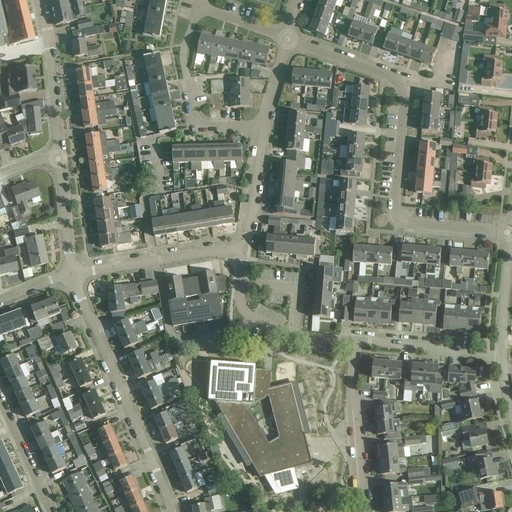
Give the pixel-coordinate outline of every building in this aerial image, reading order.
[(24,0),(0,0),(0,47),(5,47),(2,37),(6,36),(8,46),(24,42),(34,40),(24,0)] [(54,15),(62,13),(83,8),(82,1),(68,4),(67,0),(66,0),(52,3),(54,15)] [(162,0),(150,0),(148,11),(164,14),(167,1),(162,0)] [(335,7),(337,1),(335,0),(320,0),(318,8),(333,13),(335,7)] [(368,19),(374,0),(364,0),(364,2),(369,3),(364,18),(368,19)] [(381,2),(375,0),(374,0),(368,19),(373,20),(375,11),(380,13),(384,3),(381,2)] [(392,6),(386,4),(384,10),(386,11),(385,11),(382,18),(388,20),(390,13),(392,6)] [(492,20),(507,21),(508,12),(504,11),(504,6),(489,5),(489,13),(493,14),(492,20)] [(89,7),(83,8),(62,13),(54,15),(57,26),(72,22),(72,21),(77,20),(76,17),(91,14),(89,7)] [(466,17),(472,18),(473,17),(478,18),(479,8),(468,7),(467,17),(466,17)] [(333,13),(318,8),(314,19),(329,24),(333,13)] [(464,12),(457,10),(454,21),(461,23),(464,12)] [(164,14),(148,11),(146,24),(162,26),(164,14)] [(123,20),(132,21),(133,14),(124,12),(123,20)] [(421,26),(430,29),(434,20),(422,16),(420,20),(423,21),(421,26)] [(329,24),(314,19),(310,31),(325,36),(329,24)] [(83,30),(93,28),(91,20),(77,23),(79,31),(83,30)] [(131,29),(132,21),(123,20),(122,23),(126,24),(125,28),(131,29)] [(445,23),(434,20),(430,29),(442,33),(445,23)] [(505,39),(507,21),(492,20),(492,26),(487,26),(486,37),(505,39)] [(360,41),(365,27),(353,22),(348,37),(360,41)] [(440,37),(446,39),(451,25),(445,23),(442,33),(440,37)] [(160,39),(162,26),(146,24),(144,37),(160,40),(160,39)] [(451,25),(446,39),(452,40),(456,27),(451,25)] [(93,28),(83,30),(85,38),(99,35),(97,27),(93,28)] [(377,31),(365,27),(360,41),(372,46),(377,31)] [(456,27),(452,40),(458,42),(462,29),(456,27)] [(484,34),(464,32),(463,42),(478,43),(478,44),(484,45),(484,34)] [(346,34),(341,33),(338,44),(342,46),(346,34)] [(211,57),(215,37),(207,36),(207,37),(201,36),(201,35),(197,54),(204,56),(204,54),(211,55),(211,57)] [(384,49),(396,54),(401,39),(389,35),(384,49)] [(224,60),(225,60),(228,40),(221,38),(221,40),(215,39),(215,37),(211,57),(218,58),(218,57),(225,58),(224,60)] [(407,58),(412,43),(401,39),(396,54),(407,58)] [(238,62),(242,43),(235,41),(234,43),(229,42),(229,40),(228,40),(225,60),(232,61),(232,59),(238,61),(238,62)] [(71,45),(70,46),(71,50),(72,51),(74,50),(75,57),(87,56),(88,58),(103,55),(101,47),(87,49),(85,41),(75,42),(73,43),(73,44),(71,45)] [(252,65),(256,45),(248,44),(248,45),(242,44),(243,43),(242,43),(238,62),(245,64),(246,62),(252,63),(252,65)] [(419,62),(424,47),(412,43),(407,58),(419,62)] [(256,45),(252,65),(259,66),(259,65),(266,66),(266,68),(270,48),(262,47),(262,48),(256,47),(256,45)] [(424,47),(419,62),(431,66),(436,51),(424,47)] [(146,70),(163,67),(160,55),(161,55),(160,54),(144,58),(146,70)] [(488,65),(487,71),(502,73),(503,63),(499,62),(499,58),(484,56),(483,64),(488,65)] [(115,68),(114,60),(103,62),(104,69),(115,68)] [(163,67),(146,70),(149,83),(165,80),(163,67)] [(15,80),(16,94),(36,92),(34,68),(14,70),(14,71),(11,71),(9,74),(10,79),(12,80),(15,80)] [(77,71),(79,85),(105,82),(104,75),(91,77),(89,69),(77,71)] [(466,69),(460,69),(459,83),(467,83),(468,70),(466,70),(466,69)] [(305,87),(307,72),(294,70),(292,86),(305,87)] [(501,83),(502,73),(487,71),(486,78),(482,77),(483,72),(481,72),(476,72),(476,71),(468,70),(467,83),(481,85),(481,86),(496,87),(497,82),(501,83)] [(319,73),(307,72),(305,87),(318,88),(319,73)] [(319,73),(318,88),(331,89),(332,74),(319,73)] [(115,80),(116,92),(128,90),(125,79),(115,80)] [(231,93),(248,93),(250,93),(250,85),(248,85),(248,79),(249,79),(229,79),(229,86),(231,86),(231,93)] [(168,93),(165,80),(149,83),(152,96),(168,93)] [(105,82),(79,85),(81,100),(93,98),(92,89),(106,87),(105,82)] [(338,98),(341,99),(353,100),(368,101),(369,88),(354,87),(353,94),(345,93),(345,95),(339,94),(339,90),(334,90),(333,98),(338,99),(338,98)] [(154,109),(171,105),(168,93),(152,96),(154,109)] [(248,99),(248,93),(231,93),(230,93),(230,100),(231,100),(232,107),(230,107),(230,108),(250,107),(250,99),(248,99)] [(424,106),(440,108),(441,95),(425,94),(424,106)] [(21,106),(18,96),(3,99),(4,104),(5,109),(21,106)] [(81,100),(83,114),(110,110),(115,109),(114,102),(94,105),(93,98),(81,100)] [(340,104),(341,99),(338,98),(338,99),(333,98),(333,107),(337,108),(338,104),(340,104)] [(316,111),(317,100),(316,106),(315,106),(315,101),(307,100),(307,110),(316,111)] [(326,101),(317,100),(316,111),(324,112),(325,111),(326,101)] [(367,114),(368,101),(353,100),(352,107),(345,106),(344,112),(367,114)] [(173,118),(171,105),(154,109),(157,121),(173,118)] [(423,119),(438,120),(440,108),(424,106),(423,119)] [(494,109),(479,108),(478,116),(482,116),(481,123),(496,124),(497,114),(493,114),(494,109)] [(38,110),(27,111),(28,120),(24,121),(27,134),(29,133),(29,134),(30,133),(30,135),(40,134),(40,132),(38,110)] [(110,110),(83,114),(85,128),(98,126),(96,118),(110,116),(110,110)] [(22,136),(27,134),(24,121),(23,120),(17,123),(19,129),(7,133),(0,112),(0,139),(2,144),(9,142),(10,147),(11,146),(23,142),(24,142),(24,141),(22,136)] [(367,114),(344,112),(343,124),(366,126),(367,114)] [(289,125),(305,127),(306,114),(290,113),(289,125)] [(325,130),(338,131),(339,124),(330,123),(331,115),(327,114),(325,130)] [(173,118),(157,121),(160,134),(177,131),(176,130),(173,118)] [(438,120),(423,119),(422,131),(437,133),(438,120)] [(454,120),(454,122),(453,131),(460,132),(461,120),(454,120)] [(495,134),(496,124),(481,123),(481,129),(477,128),(476,137),(491,138),(491,134),(495,134)] [(143,124),(138,125),(141,138),(146,137),(143,124)] [(305,127),(289,125),(288,138),(304,140),(304,133),(316,134),(316,135),(321,136),(322,128),(317,128),(317,129),(305,127)] [(338,131),(325,130),(324,145),(328,145),(329,137),(338,138),(338,131)] [(86,136),(88,150),(101,149),(99,134),(86,136)] [(342,146),(348,147),(364,148),(365,135),(350,134),(349,142),(343,141),(342,146)] [(302,158),(304,140),(288,138),(286,151),(288,151),(288,157),(302,158)] [(446,139),(441,139),(440,146),(451,147),(452,140),(446,139)] [(419,156),(435,157),(436,145),(421,143),(419,156)] [(196,170),(208,170),(207,146),(196,147),(196,170)] [(207,146),(208,170),(219,170),(219,146),(207,146)] [(219,170),(231,170),(230,146),(219,146),(219,170)] [(230,146),(231,162),(236,162),(237,170),(242,169),(242,146),(230,146)] [(467,147),(453,146),(452,154),(467,155),(467,156),(477,157),(478,148),(467,147)] [(178,164),(185,163),(185,147),(173,147),(173,171),(179,171),(178,164)] [(196,170),(196,147),(185,147),(185,163),(191,163),(191,171),(196,170)] [(347,159),(363,161),(364,148),(348,147),(347,159)] [(90,165),(103,163),(101,149),(88,150),(90,165)] [(451,150),(450,159),(449,171),(457,171),(457,164),(451,164),(452,150),(451,150)] [(435,157),(419,156),(418,168),(434,170),(435,157)] [(306,159),(302,158),(288,157),(287,163),(281,162),(280,174),(297,176),(297,169),(304,169),(306,159)] [(363,161),(347,159),(343,159),(341,177),(360,179),(360,174),(361,174),(363,161)] [(477,167),(477,173),(491,175),(492,165),(488,165),(489,160),(474,159),(473,166),(477,167)] [(118,169),(110,170),(109,162),(103,163),(90,165),(92,179),(119,175),(118,169)] [(418,168),(417,181),(433,182),(434,170),(418,168)] [(449,171),(449,172),(450,172),(448,193),(449,193),(448,202),(464,204),(464,203),(474,204),(474,196),(470,196),(470,187),(463,186),(462,194),(455,193),(457,171),(449,171)] [(491,175),(477,173),(476,179),(472,179),(471,188),(486,189),(486,184),(490,185),(491,175)] [(297,176),(280,174),(279,185),(303,188),(303,182),(296,182),(297,176)] [(119,181),(119,175),(92,179),(94,193),(107,191),(106,183),(119,181)] [(187,179),(187,188),(198,187),(197,179),(187,179)] [(339,194),(356,195),(357,182),(340,181),(339,194)] [(440,183),(433,182),(417,181),(416,193),(431,195),(432,187),(440,188),(440,192),(444,192),(445,183),(440,183)] [(39,196),(34,183),(24,187),(23,185),(12,189),(17,204),(18,204),(22,214),(29,211),(25,201),(39,196)] [(304,188),(303,188),(279,185),(278,197),(294,198),(295,192),(304,192),(304,188)] [(228,193),(227,187),(216,188),(217,195),(228,193)] [(186,216),(189,232),(200,230),(196,206),(193,192),(188,192),(192,214),(186,216)] [(171,195),(172,201),(183,200),(182,193),(171,195)] [(354,208),(356,195),(339,194),(338,206),(354,208)] [(294,198),(278,197),(277,208),(276,214),(274,214),(313,218),(313,215),(300,214),(301,205),(294,204),(294,198)] [(97,213),(112,211),(119,210),(118,209),(126,208),(125,202),(118,203),(118,201),(111,202),(110,199),(95,201),(95,202),(97,213)] [(208,212),(211,228),(222,226),(218,202),(214,203),(215,211),(208,212)] [(224,202),(218,202),(222,226),(234,224),(231,208),(225,209),(224,202)] [(196,206),(200,230),(211,228),(208,212),(202,213),(201,205),(196,206)] [(18,228),(26,226),(27,225),(25,220),(22,221),(17,206),(11,208),(18,228)] [(129,208),(131,220),(142,218),(140,206),(129,208)] [(353,220),(354,208),(338,206),(337,219),(353,220)] [(173,210),(177,234),(189,232),(186,216),(180,217),(179,209),(173,210)] [(318,209),(317,217),(324,218),(325,209),(318,209)] [(119,215),(119,210),(112,211),(97,213),(99,225),(111,223),(114,222),(113,216),(119,215)] [(166,236),(177,234),(173,210),(169,211),(170,218),(163,220),(166,236)] [(166,236),(163,220),(157,221),(156,213),(151,214),(155,238),(166,236)] [(282,224),(283,219),(269,218),(268,226),(281,227),(281,224),(282,224)] [(352,233),(353,220),(337,219),(336,232),(352,233)] [(121,228),(120,222),(114,222),(111,223),(99,225),(100,238),(116,235),(122,234),(129,233),(140,232),(139,225),(121,228)] [(26,226),(18,228),(13,230),(13,231),(15,239),(29,236),(27,228),(26,228),(26,226)] [(272,257),(278,258),(280,233),(274,232),(273,237),(267,236),(266,254),(267,254),(267,253),(272,254),(272,257)] [(280,233),(278,258),(283,258),(284,255),(290,255),(291,238),(286,238),(287,233),(280,233)] [(304,233),(304,236),(302,260),(307,260),(308,257),(314,257),(314,258),(316,240),(315,240),(310,240),(311,233),(304,233)] [(102,248),(117,246),(116,235),(100,238),(102,248)] [(291,238),(290,255),(296,256),(296,259),(302,260),(304,236),(297,235),(297,239),(291,238)] [(48,264),(41,237),(26,240),(30,261),(32,267),(48,264)] [(414,264),(415,248),(403,246),(401,263),(414,264)] [(364,282),(365,277),(366,264),(367,248),(354,247),(353,263),(360,263),(359,277),(358,277),(357,282),(359,282),(364,282)] [(0,274),(17,271),(14,257),(19,256),(17,248),(4,252),(5,259),(0,260),(0,274)] [(378,265),(380,249),(367,248),(366,264),(378,265)] [(415,248),(414,264),(427,265),(428,249),(415,248)] [(380,249),(378,265),(391,266),(392,250),(380,249)] [(435,269),(439,269),(441,250),(428,249),(427,265),(426,274),(435,275),(435,269)] [(462,275),(462,268),(464,252),(451,251),(450,267),(457,268),(456,274),(462,275)] [(476,253),(464,252),(462,268),(475,269),(476,253)] [(489,254),(476,253),(475,269),(488,270),(489,254)] [(321,267),(335,268),(335,256),(322,256),(321,267)] [(31,269),(22,271),(24,281),(32,279),(31,277),(33,277),(31,269)] [(313,276),(312,281),(333,283),(334,271),(317,269),(317,270),(316,276),(313,276)] [(188,281),(190,297),(199,296),(200,301),(200,302),(219,298),(215,272),(199,275),(199,279),(188,281)] [(187,304),(187,303),(186,298),(190,297),(188,281),(182,282),(181,278),(165,280),(170,306),(187,304)] [(425,280),(425,283),(425,288),(443,289),(443,281),(434,280),(434,281),(425,280)] [(332,295),(333,283),(312,281),(312,287),(315,287),(315,294),(332,295)] [(443,281),(443,289),(458,291),(458,286),(451,285),(452,282),(443,281)] [(108,289),(109,301),(159,293),(157,282),(135,285),(136,290),(122,292),(122,287),(107,289),(108,289)] [(354,285),(351,285),(350,292),(358,292),(359,282),(357,282),(354,282),(354,285)] [(417,290),(409,289),(408,298),(416,298),(417,290)] [(159,294),(159,293),(109,301),(111,313),(111,314),(125,312),(124,305),(138,303),(137,297),(159,294)] [(332,295),(315,294),(314,300),(311,300),(310,305),(334,307),(335,300),(331,300),(332,295)] [(200,302),(200,301),(187,303),(187,304),(170,306),(173,327),(221,319),(222,319),(219,298),(200,302)] [(367,299),(357,298),(356,302),(355,302),(354,322),(366,323),(368,303),(370,303),(371,299),(367,298),(367,299)] [(43,303),(49,318),(61,314),(55,299),(43,303)] [(368,303),(366,323),(378,324),(380,304),(383,305),(383,300),(380,300),(378,299),(378,304),(370,303),(368,303)] [(413,304),(416,305),(416,300),(412,299),(411,301),(408,300),(408,304),(401,303),(399,323),(411,324),(413,304)] [(380,304),(378,324),(390,325),(392,306),(395,306),(395,301),(390,300),(390,305),(383,305),(380,304)] [(428,306),(428,301),(423,301),(416,300),(416,305),(413,304),(411,324),(423,325),(425,305),(428,306)] [(468,301),(467,312),(460,311),(457,311),(455,331),(467,332),(468,326),(468,322),(469,312),(472,312),(472,309),(473,301),(468,301)] [(428,306),(425,305),(423,325),(435,326),(437,306),(440,307),(440,302),(435,302),(435,306),(428,306)] [(37,323),(49,318),(43,303),(32,308),(37,323)] [(334,313),(334,307),(310,305),(310,311),(313,311),(313,317),(312,317),(312,318),(330,319),(330,318),(330,313),(334,313)] [(457,311),(460,311),(460,307),(460,306),(455,306),(455,311),(445,310),(443,330),(455,331),(457,311)] [(349,308),(341,308),(340,321),(348,322),(349,308)] [(472,309),(472,312),(469,312),(468,322),(468,326),(467,332),(479,333),(481,313),(484,313),(485,309),(480,308),(479,309),(472,309)] [(9,316),(14,331),(26,326),(21,312),(9,316)] [(0,328),(2,335),(14,331),(9,316),(0,319),(0,328)] [(131,327),(128,320),(115,326),(115,327),(115,326),(120,338),(146,326),(144,321),(131,327)] [(66,329),(63,322),(52,326),(55,334),(66,329)] [(146,326),(120,338),(125,349),(124,349),(125,349),(138,344),(135,337),(148,332),(146,326)] [(38,327),(33,329),(38,341),(43,339),(38,327)] [(30,338),(32,343),(38,341),(33,329),(27,331),(30,338)] [(77,349),(71,334),(55,341),(53,335),(44,339),(37,342),(42,353),(59,346),(63,355),(77,349)] [(30,338),(20,342),(22,347),(32,343),(30,338)] [(27,349),(33,362),(42,358),(36,345),(27,349)] [(133,368),(146,363),(141,351),(128,357),(133,368)] [(152,360),(159,357),(157,352),(150,355),(152,360)] [(170,353),(160,357),(163,364),(173,360),(170,353)] [(1,361),(6,373),(19,367),(14,355),(1,361)] [(160,358),(159,357),(152,360),(155,366),(162,363),(160,358)] [(75,376),(87,372),(81,359),(70,364),(75,376)] [(386,379),(388,363),(374,361),(372,378),(386,379)] [(151,374),(146,363),(133,368),(138,379),(138,380),(151,374)] [(270,390),(271,371),(256,370),(256,366),(211,363),(209,401),(215,402),(260,478),(271,475),(281,493),(298,489),(293,470),(312,465),(304,434),(292,384),(270,390)] [(402,364),(388,363),(386,379),(400,381),(402,364)] [(49,368),(56,385),(63,382),(59,373),(62,371),(59,364),(49,368)] [(416,385),(424,386),(425,366),(413,365),(412,378),(406,377),(405,386),(404,390),(416,391),(416,385)] [(425,366),(424,386),(431,386),(430,393),(442,394),(443,381),(436,380),(437,367),(425,366)] [(24,378),(19,367),(6,373),(11,384),(24,378)] [(476,370),(450,368),(449,383),(466,384),(467,390),(460,392),(461,398),(461,399),(476,396),(474,385),(476,370)] [(44,369),(40,371),(40,372),(36,373),(40,384),(49,380),(44,369)] [(92,384),(87,372),(75,376),(80,389),(92,384)] [(16,395),(29,389),(24,378),(11,384),(16,395)] [(176,386),(179,385),(176,378),(169,381),(170,382),(157,388),(155,382),(141,387),(141,388),(142,388),(146,399),(176,386)] [(176,386),(146,399),(151,410),(151,411),(160,407),(165,405),(162,399),(175,393),(175,392),(178,391),(176,386)] [(403,403),(404,390),(405,386),(396,386),(395,402),(397,402),(403,403)] [(21,407),(34,401),(29,389),(16,395),(21,407)] [(442,389),(441,402),(449,401),(450,393),(450,390),(442,389)] [(67,411),(70,416),(84,410),(89,408),(100,403),(95,391),(80,397),(82,403),(73,407),(73,409),(67,411)] [(450,393),(449,401),(461,398),(460,392),(460,391),(450,393)] [(373,400),(380,401),(384,401),(385,394),(374,392),(373,400)] [(53,400),(56,408),(62,405),(58,398),(53,400)] [(187,400),(175,405),(178,410),(189,405),(187,400)] [(34,401),(21,407),(27,418),(40,412),(34,401)] [(397,402),(395,402),(384,401),(380,401),(383,401),(384,408),(375,409),(376,422),(394,421),(393,413),(398,412),(397,402)] [(455,407),(454,401),(442,403),(443,410),(455,407)] [(455,430),(462,428),(470,426),(469,421),(481,418),(477,402),(461,405),(463,415),(457,416),(459,423),(454,424),(455,430)] [(105,415),(100,403),(89,408),(94,420),(105,415)] [(84,410),(70,416),(72,422),(87,415),(84,410)] [(64,428),(69,426),(62,411),(51,416),(54,422),(60,419),(64,428)] [(182,422),(194,417),(192,411),(170,420),(167,412),(154,418),(155,419),(160,431),(173,426),(182,422)] [(197,422),(194,417),(182,422),(185,428),(197,422)] [(394,421),(376,422),(378,436),(386,435),(387,440),(384,440),(384,441),(401,439),(399,420),(394,421)] [(86,428),(83,422),(74,426),(76,432),(86,428)] [(32,429),(37,441),(50,435),(45,423),(32,429)] [(475,425),(470,426),(462,428),(465,441),(471,440),(472,448),(488,445),(485,430),(476,432),(475,425)] [(104,445),(116,440),(110,427),(111,427),(110,426),(98,431),(104,445)] [(179,439),(173,426),(160,431),(166,444),(166,445),(179,439)] [(459,430),(441,434),(442,438),(443,443),(447,442),(446,437),(460,434),(459,430)] [(80,440),(86,453),(93,449),(91,444),(94,443),(89,431),(78,436),(80,440)] [(59,444),(54,433),(50,435),(37,441),(42,452),(55,446),(59,444)] [(405,439),(405,446),(420,445),(426,444),(426,437),(419,437),(405,439)] [(109,458),(121,452),(116,440),(104,445),(109,458)] [(193,447),(198,458),(205,454),(203,449),(201,450),(198,444),(193,447)] [(217,445),(210,448),(214,459),(222,456),(217,445)] [(379,453),(376,454),(377,462),(380,461),(398,460),(405,459),(403,445),(397,446),(379,448),(379,453)] [(42,452),(47,463),(60,457),(55,446),(42,452)] [(135,448),(128,449),(131,461),(137,459),(135,448)] [(171,455),(176,467),(188,462),(182,448),(170,454),(170,455),(171,455)] [(96,455),(93,449),(86,453),(89,458),(96,455)] [(127,465),(121,452),(109,458),(115,471),(128,466),(127,465)] [(0,471),(12,466),(7,454),(0,457),(0,471)] [(208,460),(205,454),(198,458),(200,463),(208,460)] [(485,461),(484,455),(469,459),(471,468),(478,466),(481,480),(498,477),(495,464),(492,464),(491,460),(485,461)] [(77,468),(87,464),(85,456),(74,460),(77,468)] [(60,457),(47,463),(52,475),(66,469),(60,457)] [(457,458),(442,461),(444,470),(459,467),(457,458)] [(380,461),(377,462),(378,470),(381,470),(382,475),(406,473),(405,466),(399,467),(398,460),(380,461)] [(106,475),(100,462),(93,466),(99,479),(106,475)] [(176,467),(182,480),(194,475),(188,462),(176,467)] [(0,474),(4,483),(17,477),(12,466),(0,471),(0,474)] [(423,470),(423,469),(408,470),(409,478),(424,477),(430,476),(429,470),(423,470)] [(63,481),(69,494),(86,486),(80,474),(81,473),(63,481)] [(200,488),(194,475),(182,480),(187,493),(187,494),(200,488)] [(221,492),(214,476),(207,479),(209,485),(205,487),(210,497),(221,492)] [(17,477),(4,483),(7,489),(2,491),(4,497),(23,489),(17,477)] [(120,482),(126,496),(138,490),(132,478),(133,478),(132,477),(120,482)] [(424,482),(424,477),(409,478),(410,485),(424,484),(424,482)] [(383,487),(384,501),(409,498),(407,484),(383,487)] [(92,499),(86,486),(69,494),(75,507),(92,499)] [(114,492),(111,486),(104,489),(107,495),(114,492)] [(478,505),(475,488),(455,492),(459,509),(478,505)] [(138,490),(126,496),(132,509),(144,504),(138,490)] [(487,493),(479,494),(482,511),(503,509),(501,493),(488,495),(487,493)] [(96,511),(97,511),(92,499),(75,507),(77,511),(96,511)] [(401,509),(400,499),(384,501),(385,511),(410,511),(410,508),(401,509)]
